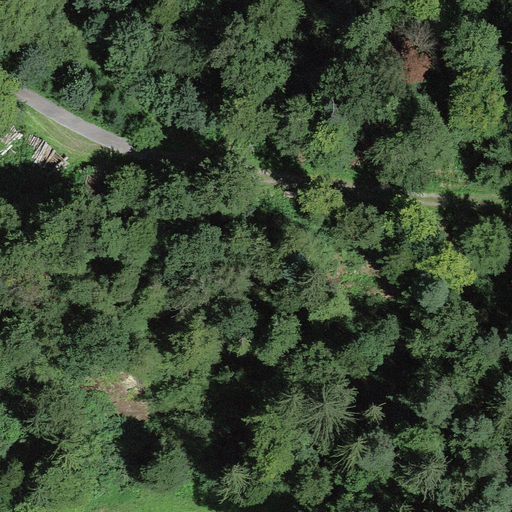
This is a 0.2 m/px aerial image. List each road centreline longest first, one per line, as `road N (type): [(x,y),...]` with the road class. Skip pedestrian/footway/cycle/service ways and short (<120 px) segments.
road 1 (track): [(511,195),(382,196),(228,172)]
road 2 (track): [(228,172),(115,142),(31,101),(0,76)]
road 3 (track): [(228,172),(110,73),(75,0)]
